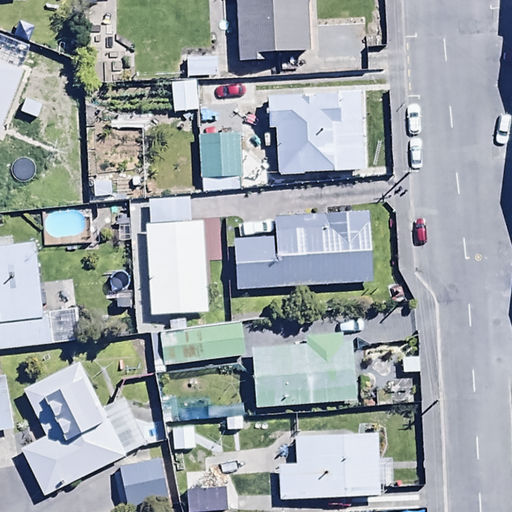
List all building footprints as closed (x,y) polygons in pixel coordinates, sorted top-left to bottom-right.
[(235,0),(238,67),(308,65),(305,0),(299,0),(273,1),(272,0),(235,0)] [(0,40),(0,137),(24,78),(20,76),(29,53),(0,40)] [(218,112),(218,135),(245,134),(244,112),(255,112),(254,81),(218,82),(218,61),(185,62),(185,83),(200,83),(201,113),(218,112)] [(275,134),(277,183),(361,180),(358,99),(266,102),(267,134),(275,134)] [(190,203),(145,206),(151,321),(206,319),(201,228),(191,228),(190,203)] [(369,217),(274,222),(275,245),(232,247),(234,295),(372,288),(369,217)] [(0,354),(80,346),(73,281),(38,285),(34,246),(0,249),(0,354)] [(160,335),(163,370),(243,363),(240,328),(160,335)] [(341,340),(305,342),(306,352),(250,356),(254,413),(355,407),(351,346),(341,347),(341,340)] [(45,442),(20,455),(45,504),(124,463),(77,370),(23,398),(45,442)] [(3,376),(0,376),(0,434),(15,432),(3,376)] [(296,471),(278,471),(278,505),(378,503),(377,442),(295,443),(296,471)] [(149,449),(151,471),(130,474),(134,511),(187,511),(188,511),(180,445),(149,449)]
